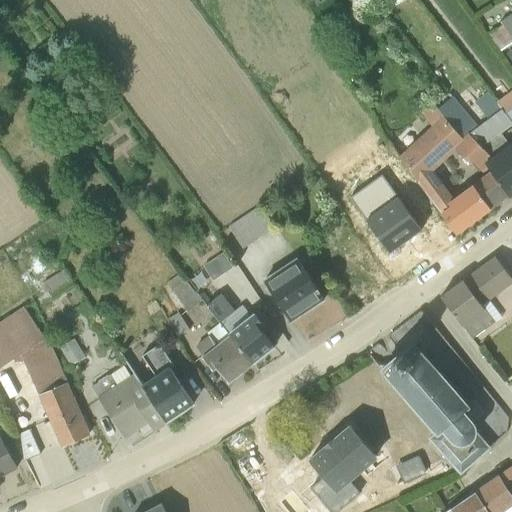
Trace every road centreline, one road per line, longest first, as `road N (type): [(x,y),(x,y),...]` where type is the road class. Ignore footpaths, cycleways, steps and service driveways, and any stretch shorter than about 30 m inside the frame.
road 1 (residential): [(82,492),(218,423),(416,289)]
road 2 (residential): [(416,289),(511,410)]
